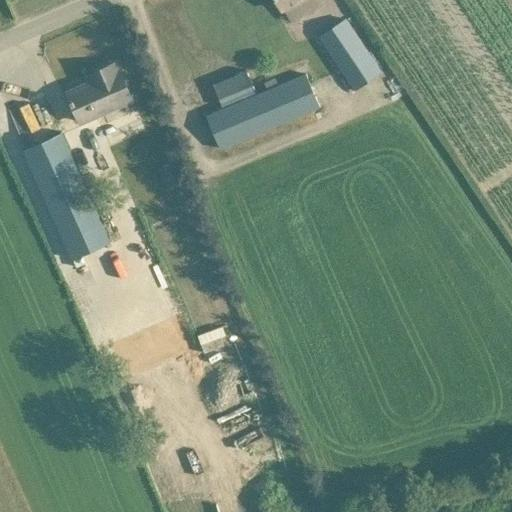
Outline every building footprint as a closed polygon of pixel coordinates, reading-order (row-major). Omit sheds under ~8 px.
[(277,0),(278,2),(282,10),(284,8),(292,22),(323,5),(320,0),(277,0)] [(355,89),(381,71),(345,18),(318,36),(355,89)] [(133,100),(128,88),(120,69),(118,70),(115,63),(99,70),(102,77),(68,92),(72,100),(70,101),(72,105),(74,105),(82,122),(133,100)] [(220,147),(320,105),(304,70),(302,63),(274,74),(278,81),(259,89),(256,82),(242,87),(245,95),(205,111),(220,147)] [(236,92),(227,71),(194,84),(203,106),(236,92)] [(61,132),(24,149),(74,258),(110,242),(61,132)] [(246,216),(351,183),(345,163),(340,165),(334,146),(229,179),(236,203),(241,202),(246,216)] [(176,162),(161,168),(166,184),(182,179),(176,162)] [(186,252),(179,255),(183,266),(191,263),(186,252)]
